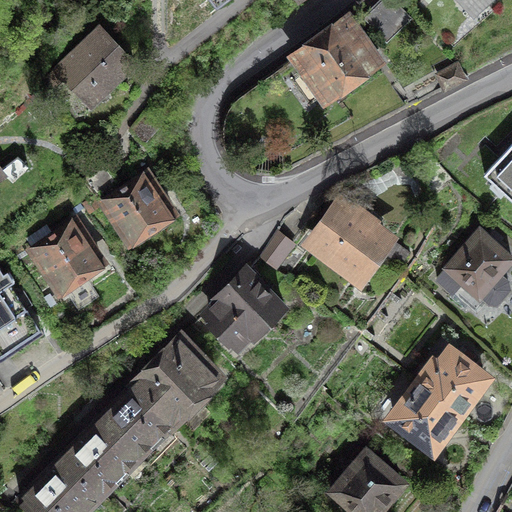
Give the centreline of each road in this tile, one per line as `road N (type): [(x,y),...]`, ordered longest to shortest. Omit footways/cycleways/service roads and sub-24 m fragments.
road 1 (residential): [(246,207),(173,292),(0,405)]
road 2 (residential): [(511,77),(246,207)]
road 3 (residential): [(246,207),(207,155),(208,111),(227,84),(333,0)]
